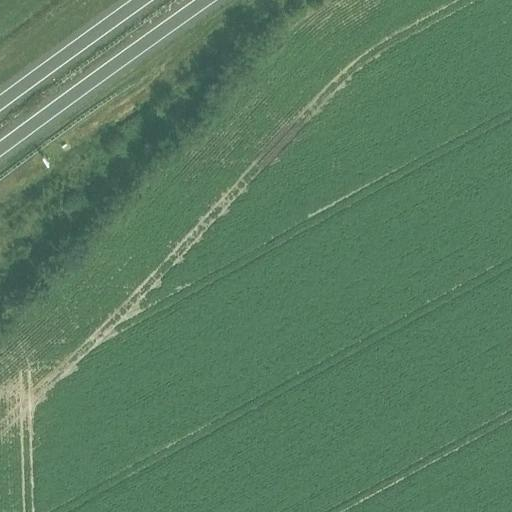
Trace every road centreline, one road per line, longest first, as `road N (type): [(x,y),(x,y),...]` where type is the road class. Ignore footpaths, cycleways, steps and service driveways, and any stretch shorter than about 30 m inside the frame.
road 1 (trunk): [(0,150),(205,0)]
road 2 (trunk): [(144,0),(0,105)]
